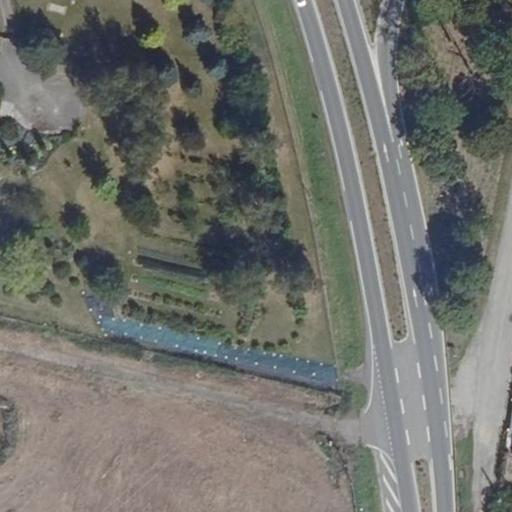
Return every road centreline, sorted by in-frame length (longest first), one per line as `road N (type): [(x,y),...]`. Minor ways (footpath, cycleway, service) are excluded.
road 1 (primary): [(303,0),(346,151),(392,403)]
road 2 (residential): [(511,259),(482,511)]
road 3 (primary): [(402,229),(345,0)]
road 4 (primary): [(402,229),(389,86),(393,0)]
road 5 (primary): [(432,396),(402,229)]
